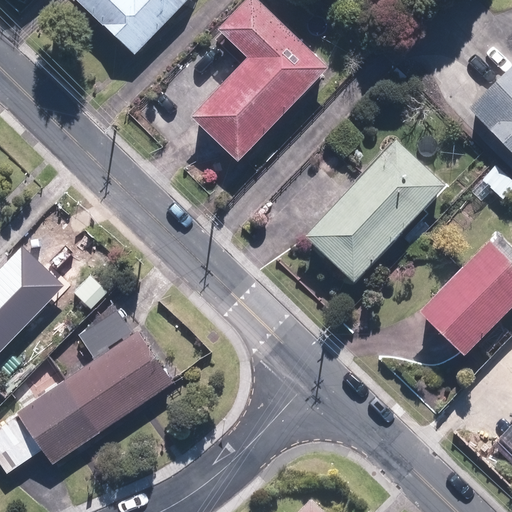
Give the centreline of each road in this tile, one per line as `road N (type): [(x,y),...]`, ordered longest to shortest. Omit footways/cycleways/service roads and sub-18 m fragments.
road 1 (tertiary): [(316,379),(0,71)]
road 2 (residential): [(160,511),(239,457),(316,379)]
road 3 (tertiary): [(453,511),(316,379)]
